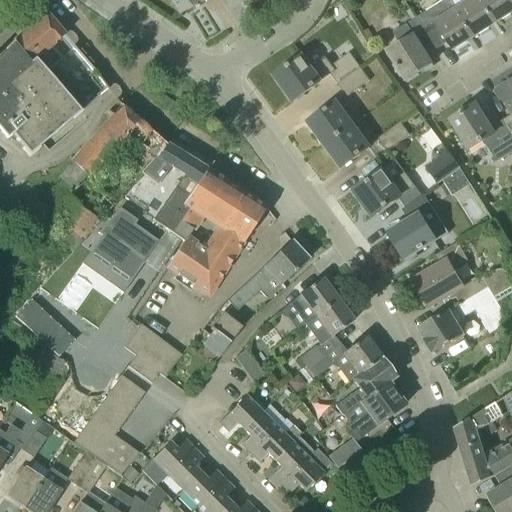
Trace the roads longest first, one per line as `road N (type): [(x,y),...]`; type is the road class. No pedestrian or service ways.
road 1 (residential): [(446,473),(408,364),(374,297),(217,74)]
road 2 (residential): [(276,511),(192,422),(220,388)]
road 3 (residential): [(217,74),(104,0)]
